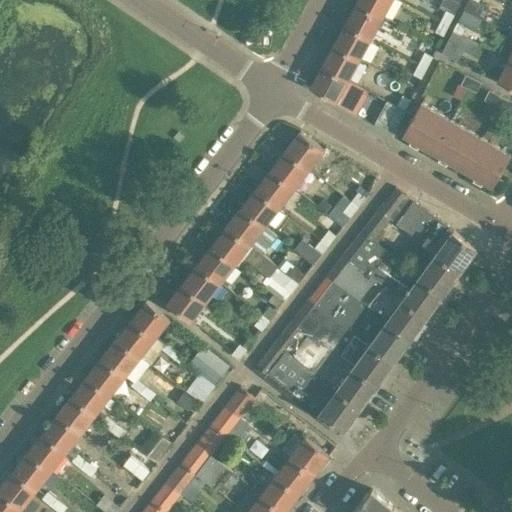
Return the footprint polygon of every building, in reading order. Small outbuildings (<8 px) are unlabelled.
[(383,15),(391,0),(356,0),(356,1),(383,15)] [(441,18),(450,23),(454,15),(453,15),(459,3),(457,2),(454,0),(441,0),(438,7),(445,10),(441,18)] [(464,9),(476,16),(482,19),(488,7),(478,2),(478,0),(467,0),(463,9),(464,9)] [(356,1),(344,22),(371,36),(383,15),(356,1)] [(463,9),(458,19),(452,30),(461,35),(466,24),(477,29),(482,19),(476,16),(464,9),(463,9)] [(443,35),(450,23),(441,18),(434,31),(443,35)] [(360,57),(371,36),(344,22),(333,43),(360,57)] [(468,38),(461,35),(452,30),(446,41),(441,52),(457,60),(468,38)] [(333,43),(321,64),(348,78),(360,57),(333,43)] [(424,51),(418,62),(427,67),(432,56),(424,51)] [(511,86),(511,59),(509,58),(498,80),(511,86)] [(421,78),(427,67),(418,62),(412,73),(421,78)] [(309,85),(336,100),(348,78),(321,64),(309,85)] [(481,81),(465,74),(460,84),(476,91),(481,81)] [(511,100),(488,89),(484,99),(511,112),(511,100)] [(402,95),(397,106),(405,110),(411,99),(402,95)] [(511,153),(420,102),(402,133),(492,185),(511,153)] [(399,121),(405,110),(397,106),(391,117),(399,121)] [(300,129),(285,148),(309,167),(324,148),(300,129)] [(285,148),(270,167),(295,186),(309,167),(285,148)] [(270,167),(256,186),(280,205),(295,186),(270,167)] [(256,186),(241,205),(265,224),(280,205),(256,186)] [(395,186),(378,208),(390,217),(399,224),(436,252),(459,269),(476,245),(415,201),(406,193),(405,193),(395,186)] [(357,191),(351,199),(359,204),(366,196),(359,191),(358,190),(357,191)] [(322,197),(317,204),(326,212),(332,204),(322,197)] [(351,199),(343,209),(351,215),(359,204),(351,199)] [(241,205),(226,224),(251,243),(263,252),(277,233),(265,224),(241,205)] [(378,208),(370,219),(382,228),(390,217),(378,208)] [(226,224),(212,243),(236,262),(251,243),(226,224)] [(328,228),(321,237),(329,243),(336,234),(328,228)] [(361,230),(344,252),(355,261),(426,315),(444,290),(420,273),(383,245),(373,239),(361,230)] [(302,237),(295,247),(314,262),(329,243),(321,237),(314,247),(302,237)] [(212,243),(197,262),(222,281),(236,262),(212,243)] [(344,252),(327,274),(386,319),(410,336),(426,315),(355,261),(344,252)] [(436,252),(420,273),(444,290),(459,269),(436,252)] [(197,262),(183,281),(207,300),(222,281),(197,262)] [(292,275),(291,276),(277,266),(263,284),(282,298),(288,289),(291,292),(300,281),(292,275)] [(327,274),(310,296),(369,343),(392,361),(410,336),(386,319),(327,274)] [(183,281),(168,301),(192,319),(207,300),(183,281)] [(310,296),(293,318),(304,327),(308,330),(329,346),(376,382),(392,361),(369,343),(310,296)] [(146,299),(131,317),(155,336),(170,316),(147,298),(146,299)] [(269,304),(261,314),(269,320),(277,310),(269,304)] [(261,330),(269,320),(261,314),(254,323),(253,324),(261,330)] [(131,317),(117,336),(140,355),(148,344),(159,351),(161,348),(165,343),(155,336),(131,317)] [(293,318),(276,340),(287,349),(293,341),(297,345),(308,330),(304,327),(293,318)] [(293,341),(287,349),(308,365),(360,405),(376,382),(329,346),(308,330),(297,345),(293,341)] [(117,336),(102,355),(125,374),(140,355),(117,336)] [(165,343),(161,348),(170,355),(176,347),(167,340),(165,343)] [(276,340),(254,368),(287,395),(339,435),(360,405),(308,365),(287,349),(276,340)] [(203,343),(188,362),(215,384),(231,364),(203,343)] [(247,349),(243,346),(239,343),(231,352),(239,359),(247,349)] [(176,347),(170,355),(179,362),(185,354),(176,347)] [(102,355),(87,374),(111,393),(125,374),(102,355)] [(199,372),(186,389),(202,402),(215,385),(199,372)] [(87,374),(72,393),(96,412),(111,393),(87,374)] [(130,384),(140,392),(146,384),(136,377),(130,384)] [(146,384),(140,392),(149,400),(155,392),(146,384)] [(240,384),(224,405),(240,417),(249,405),(256,396),(241,385),(240,384)] [(197,399),(186,390),(177,401),(188,410),(197,399)] [(72,393),(57,412),(81,431),(96,412),(72,393)] [(224,405),(212,422),(227,434),(239,443),(252,426),(240,417),(224,405)] [(57,412),(43,431),(66,450),(75,456),(77,453),(81,448),(73,441),(81,431),(57,412)] [(107,415),(100,423),(110,430),(117,422),(107,415)] [(117,422),(110,430),(120,438),(124,433),(126,430),(117,422)] [(211,423),(196,442),(211,454),(217,447),(226,435),(227,434),(212,422),(211,423)] [(155,461),(171,441),(154,428),(139,447),(155,461)] [(43,431),(28,450),(51,469),(66,450),(43,431)] [(305,435),(290,454),(314,473),(318,467),(328,455),(329,453),(305,435)] [(196,442),(180,462),(195,474),(204,480),(217,490),(223,482),(232,471),(211,454),(196,442)] [(28,450),(13,469),(37,488),(51,469),(28,450)] [(75,456),(71,461),(81,468),(87,461),(77,453),(75,456)] [(131,454),(123,463),(143,478),(150,469),(131,454)] [(290,454),(275,473),(299,492),(308,480),(314,473),(290,454)] [(87,461),(81,468),(90,476),(97,468),(87,461)] [(180,462),(166,480),(181,492),(187,484),(195,474),(180,462)] [(13,469),(0,486),(0,489),(22,507),(37,488),(13,469)] [(275,473),(260,492),(284,511),(289,505),(299,492),(275,473)] [(166,480),(152,499),(166,510),(168,509),(175,499),(181,492),(166,480)] [(353,510),(351,511),(388,511),(394,505),(371,487),(353,510)] [(0,489),(0,511),(28,511),(22,507),(0,489)] [(47,491),(41,499),(51,507),(57,499),(47,491)] [(260,492),(246,511),(283,511),(284,511),(260,492)] [(96,503),(105,510),(107,511),(115,511),(120,506),(104,493),(96,503)] [(57,499),(51,507),(57,511),(61,511),(67,506),(57,499)] [(152,499),(141,511),(165,511),(166,510),(152,499)]
